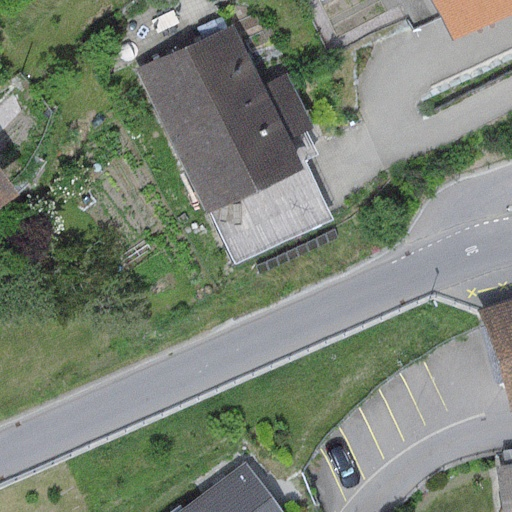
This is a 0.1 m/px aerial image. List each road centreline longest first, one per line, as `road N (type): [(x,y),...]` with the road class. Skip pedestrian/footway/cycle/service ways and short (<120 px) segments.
road 1 (residential): [(445,261),(0,454)]
road 2 (residential): [(511,431),(442,449),(402,474),(366,511)]
